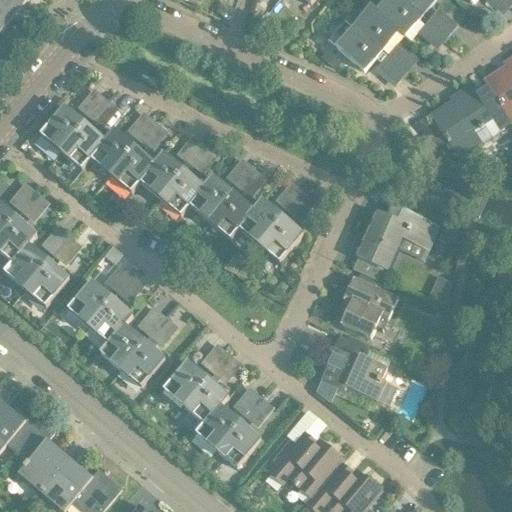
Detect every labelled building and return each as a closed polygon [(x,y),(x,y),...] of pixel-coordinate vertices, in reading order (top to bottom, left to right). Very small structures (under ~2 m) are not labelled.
[(0,0),(0,11),(12,21),(29,0),(0,0)] [(301,0),(311,8),(317,0),(301,0)] [(371,11),(405,40),(422,19),(399,0),(390,0),(378,15),(372,10),(371,11)] [(399,0),(422,19),(438,0),(399,0)] [(511,0),(502,0),(500,3),(510,12),(511,8),(511,0)] [(0,35),(12,21),(0,11),(0,35)] [(405,40),(371,11),(354,31),(382,55),(398,35),(405,40)] [(435,37),(442,28),(432,20),(425,29),(435,37)] [(442,28),(435,37),(444,45),(451,36),(442,28)] [(382,55),(354,31),(337,51),(364,75),(382,55)] [(327,53),(321,60),(335,72),(341,65),(327,53)] [(394,73),(402,63),(392,55),(384,64),(394,73)] [(511,59),(501,67),(503,69),(482,83),(487,90),(488,90),(511,126),(511,125),(511,59)] [(402,63),(394,73),(403,81),(411,71),(402,63)] [(488,90),(487,90),(476,98),(469,87),(448,102),(450,105),(429,118),(458,162),(481,146),(473,135),(491,123),(499,134),(511,126),(488,90)] [(94,109),(103,117),(111,107),(102,100),(94,109)] [(103,117),(94,109),(86,119),(95,126),(103,117)] [(61,157),(85,129),(64,111),(40,140),(61,157)] [(143,132),(152,140),(160,130),(151,123),(143,132)] [(105,145),(85,129),(61,157),(82,175),(91,164),(90,163),(105,146),(105,145)] [(152,140),(143,132),(135,142),(143,149),(152,140)] [(91,164),(110,180),(134,152),(113,134),(105,145),(105,146),(90,163),(91,164)] [(192,157),(201,164),(209,154),(200,147),(192,157)] [(154,168),(134,152),(110,180),(133,198),(142,187),(140,186),(155,169),(154,168)] [(201,164),(192,157),(184,166),(193,174),(201,164)] [(142,187),(160,202),(182,175),(162,158),(154,168),(155,169),(140,186),(142,187)] [(242,179),(251,187),(260,178),(250,170),(242,179)] [(202,192),(182,175),(160,202),(181,220),(190,210),(189,209),(203,193),(202,192)] [(251,187),(242,179),(234,189),(243,196),(251,187)] [(190,210),(209,225),(232,198),(211,181),(202,192),(203,193),(189,209),(190,210)] [(27,202),(35,209),(43,200),(35,193),(27,202)] [(292,202),(301,210),(309,201),(299,193),(292,202)] [(252,215),(232,198),(209,225),(231,244),(240,234),(239,233),(253,216),(252,215)] [(35,209),(27,202),(18,211),(27,219),(35,209)] [(301,210),(292,202),(283,212),(293,220),(301,210)] [(240,234),(259,250),(282,222),(261,204),(252,215),(253,216),(239,233),(240,234)] [(0,242),(17,222),(0,208),(0,242)] [(428,255),(438,231),(394,211),(389,222),(378,217),(358,261),(387,274),(401,243),(428,255)] [(0,242),(0,256),(12,266),(13,267),(28,248),(29,249),(37,240),(17,222),(0,242)] [(282,222),(259,250),(280,268),(303,239),(282,222)] [(59,245),(67,253),(75,243),(66,236),(59,245)] [(67,253),(59,245),(50,255),(59,263),(67,253)] [(49,266),(29,249),(28,248),(13,267),(12,266),(4,276),(25,294),(49,266)] [(49,266),(25,294),(46,312),(70,284),(49,266)] [(122,283),(130,290),(139,281),(130,274),(122,283)] [(388,325),(399,302),(354,282),(344,304),(351,307),(341,329),(371,343),(381,321),(388,325)] [(130,290),(122,283),(114,293),(123,300),(130,290)] [(88,331),(112,302),(92,285),(68,313),(88,331)] [(88,331),(108,347),(109,347),(124,329),(124,330),(133,320),(112,302),(88,331)] [(154,327),(163,334),(171,325),(162,317),(154,327)] [(163,334),(154,327),(146,336),(155,344),(163,334)] [(144,346),(124,330),(124,329),(109,347),(108,347),(99,357),(120,375),(144,346)] [(144,346),(120,375),(142,393),(166,365),(144,346)] [(383,384),(388,372),(360,359),(358,363),(332,351),(324,368),(328,370),(322,385),(345,396),(347,392),(377,406),(387,385),(383,384)] [(218,364),(226,371),(233,361),(225,355),(218,364)] [(226,371),(218,364),(209,373),(218,380),(226,371)] [(184,412),(208,383),(188,366),(164,395),(184,412)] [(220,410),(221,411),(229,401),(208,383),(184,412),(204,428),(205,429),(220,410)] [(17,458),(42,427),(31,417),(23,427),(1,409),(9,399),(0,391),(0,454),(6,448),(17,458)] [(250,408),(258,415),(266,405),(258,398),(250,408)] [(258,415),(250,408),(242,417),(250,424),(258,415)] [(217,456),(240,427),(221,411),(220,410),(205,429),(204,428),(196,438),(217,456)] [(41,498),(68,465),(46,446),(54,437),(42,427),(17,458),(28,467),(18,479),(41,498)] [(240,427),(217,456),(238,473),(261,445),(240,427)] [(308,510),(345,466),(319,444),(316,447),(305,437),(271,478),(283,489),(289,482),(312,502),(307,509),(308,510)] [(68,465),(41,498),(57,511),(66,511),(73,505),(81,511),(104,511),(121,493),(98,474),(90,483),(68,465)] [(345,466),(308,510),(310,511),(367,511),(381,496),(356,475),(353,478),(343,469),(345,466)]
